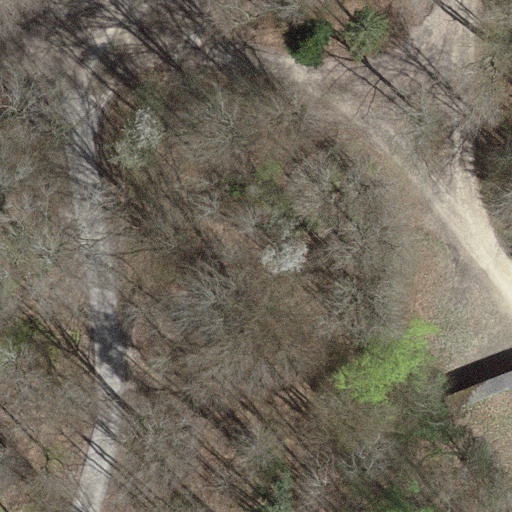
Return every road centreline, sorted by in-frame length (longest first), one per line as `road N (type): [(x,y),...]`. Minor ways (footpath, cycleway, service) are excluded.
road 1 (track): [(511,302),(425,184),(309,79),(214,45),(109,33),(17,0)]
road 2 (track): [(145,0),(109,33),(72,104),(108,361),(100,473),(85,511)]
road 3 (track): [(457,227),(468,0)]
